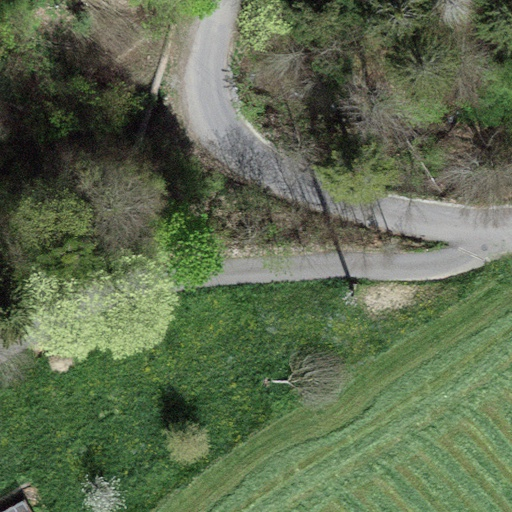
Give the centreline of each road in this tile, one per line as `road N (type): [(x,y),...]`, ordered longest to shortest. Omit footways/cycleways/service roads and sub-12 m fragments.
road 1 (track): [(0,350),(91,288),(180,270),(464,262),(511,241)]
road 2 (track): [(511,229),(464,232),(356,217),(236,157),(206,120),(201,52),(222,0)]
